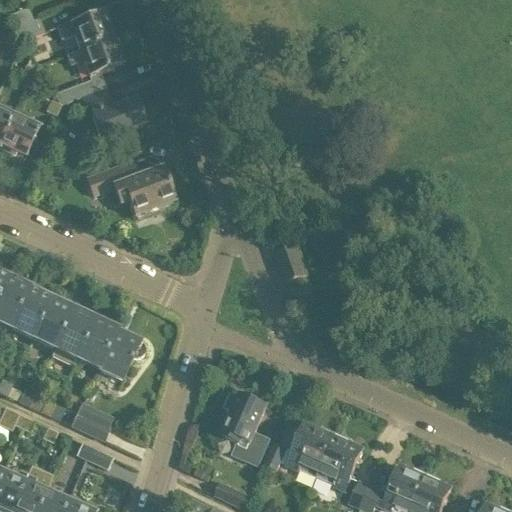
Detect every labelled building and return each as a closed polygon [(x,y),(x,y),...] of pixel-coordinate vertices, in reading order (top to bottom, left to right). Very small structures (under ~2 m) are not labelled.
[(8,18),(13,30),(33,23),(28,10),(8,18)] [(79,54),(114,41),(104,14),(69,26),(69,25),(56,30),(61,42),(73,38),(79,53),(79,54)] [(39,21),(33,23),(13,30),(21,45),(45,36),(39,21)] [(1,32),(0,34),(0,44),(4,46),(9,36),(1,32)] [(79,54),(79,53),(66,57),(70,68),(83,64),(90,83),(53,97),(61,108),(81,101),(106,91),(100,75),(124,67),(114,41),(79,54)] [(26,68),(21,78),(30,82),(35,73),(26,68)] [(106,91),(81,101),(85,112),(88,110),(100,143),(146,126),(136,100),(113,109),(106,91)] [(51,104),(47,114),(55,118),(60,108),(51,104)] [(0,107),(0,147),(0,144),(14,114),(0,107)] [(40,127),(14,114),(0,144),(0,147),(25,159),(40,127)] [(132,165),(94,179),(86,182),(93,201),(123,189),(134,219),(175,204),(163,172),(138,181),(132,165)] [(289,286),(307,279),(309,278),(298,247),(277,255),(289,286)] [(7,278),(0,293),(0,326),(10,331),(28,291),(22,288),(23,285),(7,278)] [(50,302),(28,291),(10,331),(31,342),(50,302)] [(50,302),(31,342),(54,352),(72,312),(50,302)] [(72,312),(54,352),(51,359),(73,370),(76,363),(95,323),(88,319),(89,317),(76,310),(75,313),(72,312)] [(98,373),(116,333),(115,332),(117,329),(104,323),(102,326),(95,323),(76,363),(98,373)] [(118,334),(116,333),(98,373),(122,384),(133,360),(136,361),(138,361),(141,360),(142,358),(144,356),(144,354),(144,352),(143,349),(141,347),(117,336),(118,334)] [(3,382),(0,388),(0,395),(6,398),(12,387),(3,382)] [(28,409),(50,419),(56,407),(47,403),(49,398),(36,392),(34,397),(28,409)] [(19,404),(28,409),(34,397),(25,393),(19,404)] [(274,447),(267,444),(267,443),(255,437),(267,411),(241,399),(239,403),(232,400),(226,414),(233,417),(223,440),(241,448),(241,446),(249,450),(248,451),(268,460),(274,447)] [(64,411),(56,407),(50,419),(59,423),(64,411)] [(111,420),(81,407),(70,430),(100,444),(111,420)] [(15,427),(22,431),(27,421),(5,411),(0,421),(0,428),(12,434),(15,427)] [(27,421),(22,431),(30,434),(35,425),(27,421)] [(288,468),(317,481),(337,438),(323,431),(321,435),(306,428),(288,468)] [(57,435),(48,431),(43,441),(52,445),(57,435)] [(349,443),(337,438),(317,481),(345,494),(363,453),(347,446),(349,443)] [(87,462),(92,451),(83,447),(77,458),(87,462)] [(287,452),(274,447),(268,460),(264,468),(277,474),(287,452)] [(92,451),(87,462),(107,472),(112,460),(92,451)] [(32,469),(27,479),(26,481),(12,511),(39,511),(48,491),(54,479),(32,469)] [(373,511),(376,507),(387,511),(412,511),(428,478),(415,472),(413,476),(401,470),(391,492),(383,488),(380,494),(371,490),(361,511),(373,511)] [(4,472),(0,481),(0,510),(4,511),(12,511),(26,481),(27,479),(12,472),(11,475),(4,472)] [(440,483),(428,478),(412,511),(442,511),(451,492),(438,487),(440,483)] [(220,485),(219,486),(214,498),(244,511),(245,511),(251,500),(220,485)] [(350,507),(361,511),(371,490),(360,485),(350,507)] [(64,511),(70,501),(48,491),(39,511),(64,511)] [(95,511),(70,501),(64,511),(95,511)]
